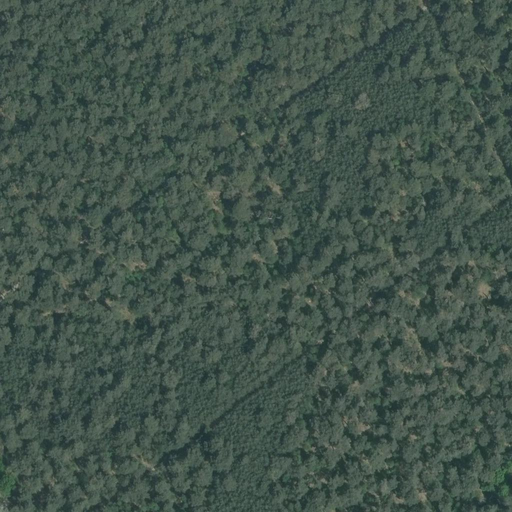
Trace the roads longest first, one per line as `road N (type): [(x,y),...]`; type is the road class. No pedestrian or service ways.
road 1 (track): [(431,4),(0,299)]
road 2 (track): [(100,511),(511,197)]
road 3 (track): [(431,4),(511,180)]
